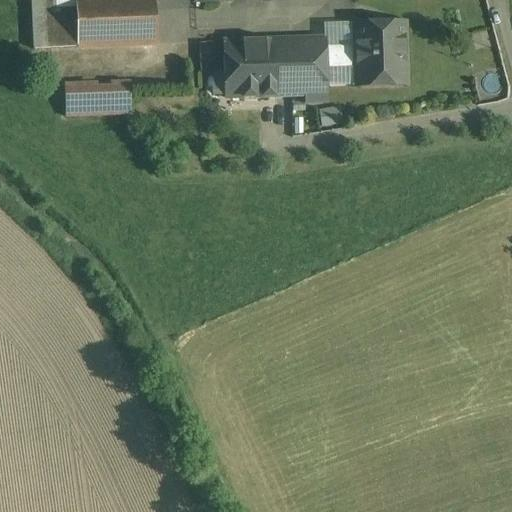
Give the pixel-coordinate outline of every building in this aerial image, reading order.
[(154,0),(56,0),(56,1),(30,3),(33,51),(156,46),(154,0)] [(403,26),(355,27),(356,70),(357,82),(405,81),(403,26)] [(324,40),(284,41),(284,42),(283,41),(271,42),(272,76),(287,75),(287,78),(290,78),(291,98),(305,98),(305,105),(325,104),(324,71),(323,48),(324,48),(324,40)] [(271,42),(224,43),(226,100),(273,99),(272,76),(271,42)] [(324,48),(323,48),(324,71),(356,70),(355,47),(324,48)] [(287,75),(272,76),(273,99),(291,98),(290,78),(287,78),(287,75)] [(129,87),(110,88),(111,117),(129,116),(129,87)] [(110,88),(64,89),(65,118),(111,117),(110,88)] [(326,128),(346,122),(341,106),(321,112),(326,128)]
